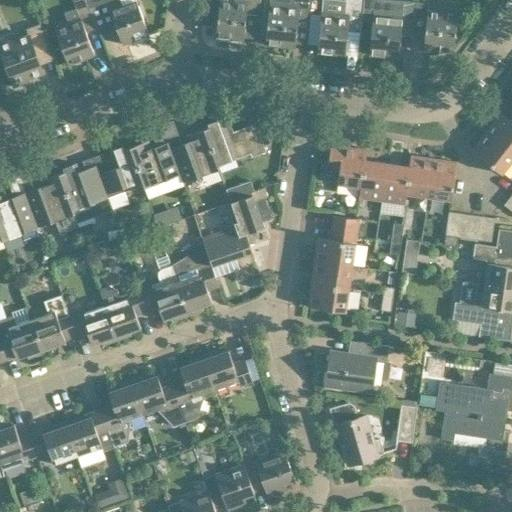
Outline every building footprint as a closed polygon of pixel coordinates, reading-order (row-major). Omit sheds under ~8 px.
[(54,26),(61,45),(68,64),(94,54),(86,32),(97,28),(89,7),(86,0),(73,0),(80,17),(54,26)] [(233,0),(234,3),(219,2),(216,37),(243,40),(246,14),(258,15),(259,0),(233,0)] [(269,0),(265,44),(295,47),(298,18),(310,20),(311,0),(269,0)] [(322,0),(319,32),(317,52),(345,54),(348,28),(361,30),(363,0),(344,0),(345,2),(322,0)] [(373,12),(371,34),(369,54),(398,57),(401,28),(413,29),(414,19),(416,1),(403,0),(401,14),(373,12)] [(121,2),(108,6),(122,44),(149,34),(136,1),(122,6),(121,2)] [(416,1),(414,19),(426,20),(423,49),(453,52),(457,9),(428,7),(429,3),(416,1)] [(0,44),(0,49),(7,68),(14,87),(27,82),(26,79),(43,73),(38,59),(51,54),(44,35),(40,23),(26,28),(28,34),(0,44)] [(501,113),(486,131),(511,151),(511,121),(509,120),(501,113)] [(209,126),(203,128),(218,169),(220,168),(218,165),(250,153),(251,157),(266,151),(255,123),(233,131),(230,123),(224,126),(221,118),(208,123),(209,126)] [(180,137),(168,142),(179,174),(182,182),(218,169),(203,128),(185,135),(187,140),(182,142),(180,137)] [(511,160),(511,151),(486,131),(472,150),(502,173),(511,160)] [(148,140),(129,147),(142,184),(143,188),(179,174),(168,142),(158,145),(157,144),(151,147),(148,140)] [(337,183),(351,185),(356,147),(331,143),(327,169),(339,171),(337,183)] [(110,172),(100,176),(112,208),(128,202),(124,191),(142,184),(129,147),(124,149),(123,145),(110,150),(112,158),(106,160),(110,172)] [(356,147),(351,185),(360,187),(358,197),(374,200),(380,161),(365,159),(366,149),(356,147)] [(405,165),(399,203),(405,204),(406,193),(426,196),(432,158),(410,155),(409,166),(405,165)] [(432,158),(426,196),(451,200),(457,162),(432,158)] [(380,161),(374,200),(399,203),(405,165),(380,161)] [(64,171),(59,173),(74,213),(77,221),(112,208),(100,176),(90,180),(85,168),(79,170),(76,163),(63,167),(64,171)] [(36,187),(25,191),(38,227),(55,220),(60,233),(79,225),(77,221),(74,213),(59,173),(40,180),(43,187),(37,190),(36,187)] [(227,203),(236,228),(237,228),(239,235),(244,233),(257,239),(259,235),(257,230),(264,227),(255,201),(268,197),(264,186),(250,191),(251,195),(227,203)] [(6,192),(0,194),(0,236),(0,237),(1,240),(38,227),(25,191),(14,196),(15,198),(9,200),(6,192)] [(166,210),(155,214),(158,225),(170,221),(166,210)] [(449,211),(445,235),(459,237),(491,242),(494,218),(449,211)] [(352,266),(356,242),(359,219),(333,215),(330,238),(317,237),(314,260),(352,266)] [(392,235),(391,241),(400,242),(401,237),(403,224),(393,223),(391,235),(392,235)] [(203,240),(211,263),(212,265),(235,257),(239,269),(256,263),(250,244),(255,242),(257,239),(244,233),(239,235),(237,228),(236,228),(203,240)] [(459,237),(445,235),(444,243),(458,245),(459,237)] [(511,242),(496,241),(496,246),(475,243),(473,256),(472,263),(487,265),(485,284),(511,287),(511,242)] [(314,260),(311,283),(349,288),(352,266),(314,260)] [(403,260),(401,271),(415,273),(416,262),(403,260)] [(200,272),(177,280),(188,314),(202,309),(202,306),(212,302),(207,290),(218,286),(212,265),(211,263),(198,268),(200,272)] [(152,284),(140,288),(147,310),(158,306),(163,319),(173,316),(174,319),(188,314),(177,280),(171,264),(161,267),(158,270),(158,275),(160,281),(152,284)] [(349,288),(311,283),(307,306),(346,311),(349,288)] [(481,310),(459,307),(457,320),(480,323),(478,336),(510,340),(511,327),(511,326),(506,326),(508,310),(511,310),(511,287),(485,284),(481,310)] [(100,288),(106,305),(117,339),(131,334),(130,331),(140,327),(136,314),(147,310),(140,288),(119,295),(117,289),(110,285),(100,288)] [(384,286),(380,310),(390,311),(394,287),(384,286)] [(48,313),(30,319),(42,352),(56,347),(55,345),(65,341),(65,339),(76,335),(68,312),(61,293),(43,300),(48,313)] [(80,308),(68,312),(76,335),(87,331),(92,344),(102,341),(103,344),(117,339),(106,305),(82,313),(80,308)] [(398,311),(396,324),(413,326),(415,313),(398,311)] [(0,319),(0,347),(4,360),(16,356),(16,358),(26,355),(27,357),(42,352),(30,319),(16,324),(13,315),(0,319)] [(325,385),(345,388),(371,392),(373,383),(373,377),(387,379),(390,361),(386,361),(389,346),(360,341),(358,354),(330,350),(325,385)] [(217,351),(203,356),(215,389),(238,381),(240,385),(252,381),(245,359),(233,363),(228,350),(218,353),(217,351)] [(184,380),(173,384),(185,420),(195,417),(198,413),(203,397),(202,393),(215,389),(203,356),(189,361),(190,363),(179,367),(184,380)] [(446,412),(446,411),(505,419),(507,410),(511,410),(511,375),(490,373),(488,388),(440,381),(436,410),(446,412)] [(146,375),(132,380),(143,414),(158,409),(173,424),(185,420),(173,384),(162,388),(157,375),(147,378),(146,375)] [(113,405),(101,409),(113,445),(128,440),(129,422),(129,419),(143,414),(132,380),(117,385),(118,388),(108,392),(113,405)] [(349,407),(347,402),(329,408),(336,432),(338,431),(348,464),(384,453),(380,438),(373,440),(365,415),(358,417),(354,406),(349,407)] [(401,404),(396,438),(412,440),(417,406),(401,404)] [(101,409),(65,421),(77,455),(102,447),(103,450),(114,447),(113,445),(101,409)] [(446,411),(446,412),(442,438),(454,440),(455,432),(485,437),(484,444),(480,443),(477,460),(504,464),(509,430),(504,429),(505,419),(446,411)] [(65,421),(30,433),(38,456),(49,452),(53,464),(77,455),(65,421)] [(3,425),(0,426),(0,462),(0,464),(24,455),(25,460),(38,456),(30,433),(19,437),(14,424),(4,428),(3,425)] [(244,464),(243,464),(254,493),(265,489),(267,496),(286,489),(284,483),(295,479),(284,450),(265,456),(255,460),(244,464)] [(215,474),(204,478),(214,507),(225,503),(227,510),(246,503),(244,497),(254,493),(243,464),(215,474)] [(168,505),(169,511),(215,511),(214,507),(204,478),(203,478),(207,491),(179,501),(168,505)]
